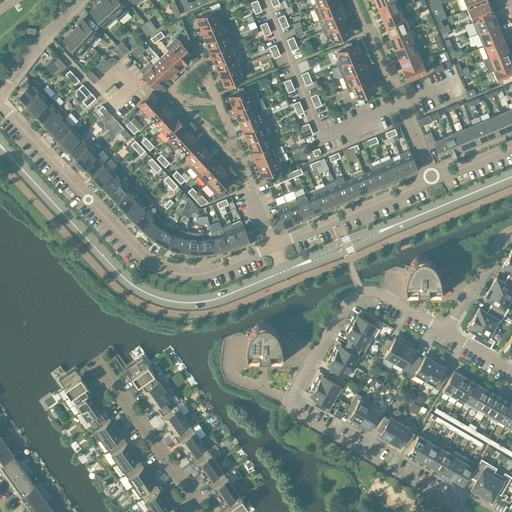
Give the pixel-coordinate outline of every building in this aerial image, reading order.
[(101,0),(100,1),(116,17),(115,17),(118,21),(128,11),(118,0),(102,0),(101,1),(101,0)] [(200,0),(194,0),(188,3),(186,0),(180,0),(185,11),(202,4),(200,0)] [(312,4),(314,8),(333,0),(315,0),(316,2),(312,4)] [(333,0),(314,8),(319,19),(342,9),(338,0),(333,0)] [(380,15),(380,16),(399,8),(395,0),(387,0),(377,5),(381,15),(380,15)] [(463,0),(467,8),(486,0),(463,0)] [(489,2),(487,1),(486,0),(467,8),(472,20),(492,12),(490,7),(490,5),(490,3),(489,2)] [(105,26),(115,17),(116,17),(100,1),(100,2),(91,10),(105,26)] [(174,17),(180,15),(175,4),(170,6),(174,17)] [(259,5),(253,7),(255,13),(262,10),(259,5)] [(201,29),(225,19),(223,15),(219,16),(216,9),(211,11),(210,8),(200,12),(202,15),(196,18),(201,29)] [(381,15),(386,26),(404,18),(399,8),(380,16),(381,15)] [(321,26),(323,30),(347,20),(342,9),(319,19),(319,20),(323,18),(326,24),(321,26)] [(496,18),(494,18),(492,13),(494,13),(493,12),(492,12),(472,20),(477,33),(497,24),(497,23),(497,22),(497,20),(496,19),(496,18)] [(428,20),(432,19),(430,13),(421,17),(423,22),(428,20)] [(277,17),(280,22),(286,20),(284,14),(277,17)] [(389,36),(389,37),(408,29),(404,18),(386,26),(390,36),(389,36)] [(72,29),(89,44),(90,43),(89,43),(98,33),(82,19),(73,28),(72,29)] [(149,19),(145,22),(151,32),(156,29),(149,19)] [(201,29),(206,40),(230,30),(225,19),(201,29)] [(286,20),(280,22),(282,28),(289,25),(286,20)] [(352,32),(347,20),(323,30),(325,35),(329,33),(332,40),(337,38),(339,42),(348,38),(347,34),(352,32)] [(262,30),(269,27),(266,21),(260,24),(262,30)] [(151,32),(145,22),(140,26),(147,36),(151,32)] [(499,26),(498,25),(497,24),(477,33),(482,45),(502,37),(500,31),(500,29),(500,28),(499,26)] [(271,32),(269,27),(262,30),(265,35),(271,32)] [(89,44),(72,29),(73,29),(64,39),(68,43),(65,46),(73,53),(76,49),(80,53),(89,44)] [(390,36),(394,47),(412,39),(408,29),(389,37),(390,36)] [(206,40),(211,51),(234,41),(233,37),(229,39),(226,32),(230,31),(230,30),(206,40)] [(156,34),(159,39),(164,36),(161,31),(156,34)] [(154,42),(159,39),(156,34),(151,37),(154,42)] [(289,44),(296,42),(293,36),(287,39),(289,44)] [(505,42),(503,37),(504,37),(504,36),(502,37),(482,45),(487,57),(507,49),(507,48),(507,47),(507,46),(507,45),(507,44),(506,43),(505,43),(505,42)] [(176,37),(166,46),(182,63),(192,54),(189,51),(191,49),(184,41),(182,43),(176,37)] [(397,57),(398,58),(417,50),(412,39),(394,47),(399,57),(397,57)] [(117,45),(125,54),(129,50),(121,41),(117,45)] [(234,41),(211,51),(215,62),(239,52),(236,45),(234,41)] [(298,47),(296,42),(289,44),(291,50),(298,47)] [(336,61),(338,65),(361,55),(357,43),(351,45),(350,42),(341,46),(342,49),(337,51),(340,59),(336,61)] [(269,46),(271,52),(278,49),(276,43),(269,46)] [(141,44),(137,48),(141,53),(145,49),(141,44)] [(125,54),(117,45),(112,49),(120,58),(125,54)] [(168,49),(160,57),(174,71),(182,63),(166,46),(165,46),(168,49)] [(141,53),(137,48),(132,52),(136,56),(141,53)] [(278,49),(271,52),(274,57),(280,55),(278,49)] [(508,50),(507,49),(487,57),(484,58),(488,70),(492,69),(511,61),(511,60),(510,55),(510,54),(510,53),(510,52),(510,51),(509,51),(509,50),(508,50)] [(402,68),(421,60),(417,50),(398,58),(399,57),(403,67),(402,68)] [(239,52),(215,62),(220,73),(244,63),(242,59),(239,52)] [(318,55),(307,60),(309,66),(320,61),(318,55)] [(338,65),(342,76),(366,66),(361,55),(338,65)] [(53,73),(59,67),(62,70),(66,66),(58,57),(54,62),(52,60),(45,65),(53,73)] [(149,61),(149,62),(165,79),(174,71),(160,57),(152,64),(149,61)] [(426,71),(421,60),(402,68),(403,68),(408,79),(426,71)] [(511,61),(492,69),(497,82),(511,75),(511,61)] [(165,79),(149,62),(140,70),(157,87),(165,79)] [(246,68),(244,63),(220,73),(225,85),(230,83),(231,86),(241,83),(239,79),(244,77),(241,69),(246,68)] [(441,63),(433,67),(435,72),(444,68),(441,63)] [(342,76),(347,87),(371,77),(366,66),(342,76)] [(65,74),(70,79),(75,75),(70,70),(65,74)] [(94,82),(98,78),(90,70),(86,74),(94,82)] [(301,73),(303,79),(310,76),(308,71),(301,73)] [(75,75),(70,79),(75,84),(79,80),(75,75)] [(310,76),(303,79),(306,85),(312,82),(310,76)] [(371,77),(347,87),(349,91),(352,90),(355,97),(361,95),(362,99),(372,95),(370,91),(375,88),(371,77)] [(25,105),(43,88),(34,79),(31,82),(27,78),(20,85),(23,89),(17,95),(16,95),(25,105)] [(286,86),(292,84),(290,78),(284,81),(286,86)] [(105,92),(109,96),(118,88),(114,84),(105,92)] [(295,89),(292,84),(286,86),(288,92),(295,89)] [(229,96),(234,108),(258,98),(253,86),(244,90),(242,86),(233,90),(235,94),(229,96)] [(82,92),(87,97),(91,93),(86,87),(82,92)] [(25,105),(33,113),(51,97),(43,88),(25,105)] [(473,88),(466,91),(468,97),(476,94),(473,88)] [(138,105),(146,113),(160,100),(152,91),(138,105)] [(91,93),(87,97),(91,102),(96,98),(91,93)] [(310,96),(313,101),(319,98),(317,93),(310,96)] [(51,97),(33,113),(41,122),(59,106),(51,97)] [(234,108),(239,119),(263,109),(258,98),(234,108)] [(319,98),(313,101),(315,107),(321,104),(319,98)] [(146,113),(154,122),(168,108),(160,100),(146,113)] [(295,108),(302,106),(299,100),(293,103),(295,108)] [(98,109),(103,115),(108,110),(102,105),(98,109)] [(41,122),(49,131),(64,117),(67,114),(59,106),(41,122)] [(304,111),(302,106),(295,108),(297,114),(304,111)] [(154,122),(162,130),(176,117),(168,108),(154,122)] [(267,120),(266,116),(263,109),(239,119),(243,130),(267,120)] [(511,114),(510,109),(500,113),(507,130),(511,127),(511,114)] [(108,110),(103,115),(108,119),(112,115),(108,110)] [(432,120),(436,118),(433,112),(416,119),(419,126),(432,120)] [(498,134),(507,130),(500,113),(491,117),(498,134)] [(103,115),(99,118),(107,127),(116,119),(112,115),(108,119),(103,115)] [(49,131),(57,140),(72,126),(64,117),(49,131)] [(184,125),(176,117),(162,130),(169,138),(166,141),(184,125)] [(498,135),(498,134),(491,117),(481,121),(488,138),(497,134),(498,135)] [(116,119),(107,127),(115,136),(120,132),(115,126),(119,122),(116,119)] [(130,129),(134,125),(130,120),(126,124),(130,129)] [(243,130),(248,141),(272,131),(269,124),(267,120),(243,130)] [(481,121),(472,125),(479,143),(479,141),(488,138),(481,121)] [(120,132),(124,128),(119,122),(115,126),(120,132)] [(57,140),(65,148),(81,135),(84,132),(75,123),(72,126),(57,140)] [(304,131),(311,128),(308,123),(299,127),(301,132),(304,131)] [(138,129),(134,125),(130,129),(134,133),(138,129)] [(166,141),(174,150),(192,133),(184,125),(166,141)] [(479,143),(472,125),(462,129),(469,145),(478,142),(479,143)] [(124,128),(120,132),(124,136),(128,132),(124,128)] [(311,128),(304,131),(307,136),(313,133),(311,128)] [(462,129),(453,132),(460,150),(461,150),(460,149),(466,147),(469,145),(462,129)] [(450,153),(443,136),(435,140),(431,130),(422,134),(429,148),(436,145),(440,157),(439,157),(439,158),(450,153)] [(248,141),(253,152),(277,142),(272,131),(248,141)] [(453,132),(443,136),(450,153),(459,149),(460,151),(460,150),(453,132)] [(178,147),(185,155),(199,142),(192,133),(174,150),(178,147)] [(65,148),(74,157),(89,144),(81,135),(65,148)] [(146,145),(150,141),(146,137),(141,140),(146,145)] [(136,149),(141,145),(135,140),(131,144),(136,149)] [(154,146),(150,141),(146,145),(150,149),(154,146)] [(189,166),(190,166),(207,150),(199,142),(185,155),(193,163),(189,166)] [(253,152),(257,163),(277,155),(281,153),(278,146),(277,142),(253,152)] [(74,157),(82,166),(97,152),(89,144),(74,157)] [(145,150),(141,145),(136,149),(141,154),(145,150)] [(319,147),(312,150),(314,156),(321,153),(319,147)] [(399,153),(401,157),(408,173),(418,169),(409,149),(399,153)] [(190,166),(197,175),(215,158),(207,150),(190,166)] [(82,166),(90,175),(105,161),(97,152),(82,166)] [(161,162),(165,158),(161,153),(157,157),(161,162)] [(281,153),(277,155),(257,163),(262,175),(286,165),(284,160),(281,153)] [(153,167),(157,163),(152,157),(147,161),(153,167)] [(390,157),(381,161),(389,181),(398,177),(392,161),(390,157)] [(401,157),(392,161),(398,177),(408,173),(401,157)] [(169,162),(165,158),(161,162),(165,166),(169,162)] [(197,175),(205,183),(223,167),(215,158),(197,175)] [(90,175),(98,184),(113,170),(105,161),(90,175)] [(371,165),(372,169),(373,169),(379,185),(389,181),(381,161),(371,165)] [(161,167),(157,163),(153,167),(157,171),(161,167)] [(98,184),(106,192),(125,176),(116,167),(113,170),(98,184)] [(232,177),(223,167),(205,183),(215,193),(221,187),(223,189),(231,182),(229,180),(232,177)] [(352,173),(353,177),(354,177),(361,193),(370,189),(363,173),(364,173),(362,169),(352,173)] [(372,169),(364,173),(363,173),(370,189),(379,185),(373,169),(372,169)] [(177,178),(181,174),(177,170),(172,174),(177,178)] [(169,185),(174,180),(168,174),(164,179),(169,185)] [(185,178),(181,174),(177,178),(181,182),(185,178)] [(106,192),(114,201),(133,185),(125,176),(106,192)] [(353,177),(345,181),(351,197),(361,193),(354,177),(353,177)] [(178,185),(174,180),(169,185),(173,189),(178,185)] [(333,180),(324,184),(332,204),(342,201),(333,180)] [(334,180),(333,180),(342,201),(351,197),(345,181),(335,184),(334,180)] [(324,184),(315,188),(323,208),(332,204),(324,184)] [(114,201),(123,210),(141,193),(133,185),(114,201)] [(192,195),(196,191),(192,187),(188,191),(192,195)] [(315,188),(305,192),(314,212),(323,208),(315,188)] [(200,196),(196,191),(192,195),(196,199),(200,196)] [(305,192),(296,196),(304,216),(314,212),(305,192)] [(123,210),(131,219),(146,205),(150,202),(141,193),(123,210)] [(200,196),(196,199),(201,204),(208,201),(202,195),(200,196)] [(192,201),(188,196),(186,200),(183,208),(190,210),(192,201)] [(296,196),(286,200),(295,220),(304,216),(296,196)] [(170,198),(164,205),(166,208),(173,201),(170,198)] [(295,220),(286,200),(277,204),(282,217),(275,220),(278,226),(277,227),(278,227),(295,220)] [(131,219),(139,228),(155,213),(154,214),(146,205),(131,219)] [(164,221),(155,213),(139,228),(140,227),(144,230),(143,231),(151,238),(152,237),(164,221)] [(246,232),(241,219),(231,223),(232,227),(239,243),(256,236),(255,236),(253,229),(246,232)] [(174,227),(164,221),(152,237),(157,240),(156,241),(166,246),(166,245),(171,233),(174,227)] [(222,227),(223,231),(230,247),(239,243),(232,227),(231,223),(222,227)] [(166,245),(166,246),(166,247),(167,245),(171,247),(171,248),(181,252),(186,231),(174,227),(171,233),(166,245)] [(210,231),(211,238),(214,252),(214,250),(219,249),(219,250),(230,247),(223,231),(222,227),(222,228),(215,230),(210,231)] [(198,232),(186,231),(181,252),(182,252),(182,250),(187,251),(187,252),(198,253),(198,232)] [(203,232),(198,232),(198,253),(198,252),(203,252),(203,253),(214,252),(211,238),(204,239),(203,232)] [(405,280),(405,285),(405,297),(406,297),(406,295),(417,295),(417,297),(418,297),(418,295),(427,295),(427,297),(428,297),(428,295),(440,295),(440,297),(441,297),(441,285),(440,280),(439,275),(438,270),(438,269),(436,265),(434,262),(432,260),(430,258),(427,257),(425,256),(423,256),(420,256),(418,257),(417,258),(415,259),(412,262),(411,263),(408,267),(407,271),(406,275),(405,280)] [(509,277),(511,279),(511,259),(507,257),(501,267),(511,272),(509,277)] [(511,279),(509,277),(506,282),(496,276),(490,286),(511,299),(511,279)] [(491,307),(503,314),(507,308),(507,307),(506,308),(504,307),(510,298),(511,299),(490,286),(484,296),(494,302),(491,307)] [(472,316),(495,329),(492,327),(498,318),(500,319),(499,320),(500,321),(503,314),(491,307),(488,312),(478,306),(472,316)] [(349,322),(369,334),(375,324),(373,323),(376,318),(365,311),(362,316),(357,314),(355,317),(353,315),(349,322)] [(495,329),(472,316),(467,326),(477,332),(474,337),(472,336),(471,336),(489,347),(494,340),(493,339),(492,340),(489,338),(495,329)] [(246,346),(245,351),(245,363),(246,363),(246,361),(258,361),(258,363),(259,363),(259,361),(268,361),(268,363),(269,363),(269,361),(281,361),(281,362),(282,362),(282,351),(281,346),(280,341),(279,336),(277,332),(275,328),(274,327),(271,324),(269,323),(267,322),(265,322),(263,322),(261,322),(259,322),(257,323),(256,324),(254,326),(251,329),(249,332),(248,336),(247,341),(246,346)] [(363,344),(369,334),(349,322),(345,329),(347,331),(345,334),(350,337),(347,342),(358,348),(361,343),(363,344)] [(511,353),(511,332),(503,348),(511,353)] [(384,355),(394,361),(406,340),(399,336),(398,338),(395,337),(392,341),(387,338),(380,350),(385,353),(384,355)] [(402,369),(408,372),(417,356),(412,353),(415,348),(412,346),(413,344),(406,340),(394,361),(404,366),(402,369)] [(335,346),(331,353),(352,365),(358,354),(355,353),(358,348),(347,342),(344,347),(339,344),(338,347),(335,346)] [(333,367),(330,372),(341,378),(344,373),(346,375),(352,365),(331,353),(327,360),(329,361),(328,364),(333,367)] [(415,373),(424,378),(436,358),(429,353),(428,356),(425,354),(422,359),(417,356),(408,372),(413,375),(415,373)] [(137,383),(153,371),(142,355),(126,367),(129,371),(127,373),(135,385),(137,383)] [(436,358),(424,378),(434,384),(432,386),(438,390),(447,374),(442,371),(445,366),(442,364),(443,362),(436,358)] [(86,383),(86,384),(89,382),(80,370),(78,372),(75,367),(57,380),(69,396),(70,395),(86,383)] [(442,390),(449,395),(461,374),(454,370),(442,390)] [(144,393),(148,398),(164,387),(153,371),(137,383),(144,393)] [(318,376),(314,383),(334,395),(340,385),(342,387),(346,381),(341,378),(330,372),(327,377),(322,374),(320,377),(318,376)] [(449,395),(456,399),(468,378),(461,374),(449,395)] [(468,378),(456,399),(463,403),(465,399),(475,382),(468,378)] [(465,399),(472,403),(481,386),(475,382),(465,399)] [(97,399),(86,384),(86,383),(70,395),(69,396),(80,412),(81,411),(97,399)] [(334,395),(314,383),(310,390),(312,391),(310,394),(315,397),(312,402),(328,412),(331,406),(329,404),(334,395)] [(488,390),(481,386),(472,403),(470,407),(476,410),(488,390)] [(148,398),(159,414),(175,403),(164,387),(148,398)] [(485,411),(495,394),(488,390),(476,410),(483,414),(485,411)] [(350,420),(358,424),(369,403),(360,398),(362,395),(356,392),(346,408),(352,411),(349,416),(352,418),(350,420)] [(417,393),(414,399),(422,404),(425,398),(417,393)] [(485,411),(492,414),(502,398),(495,394),(485,411)] [(508,402),(502,398),(492,414),(490,418),(497,422),(499,418),(508,402)] [(80,412),(91,428),(92,427),(92,426),(108,415),(97,399),(81,411),(80,412)] [(499,418),(506,422),(511,410),(511,403),(508,402),(499,418)] [(159,414),(167,426),(184,415),(175,403),(159,414)] [(372,423),(377,426),(383,414),(378,411),(379,409),(369,403),(358,424),(365,428),(366,426),(369,428),(372,423)] [(381,438),(388,442),(400,421),(390,415),(388,417),(383,414),(377,426),(382,429),(379,433),(382,435),(381,438)] [(91,428),(99,439),(100,439),(100,438),(116,426),(108,415),(92,426),(92,427),(91,428)] [(167,426),(176,438),(192,426),(184,415),(167,426)] [(400,421),(388,442),(395,446),(396,443),(399,445),(402,440),(407,443),(416,427),(411,424),(409,427),(400,421)] [(99,439),(108,451),(109,450),(108,450),(125,438),(116,426),(100,438),(100,439),(99,439)] [(176,438),(184,450),(200,438),(192,426),(176,438)] [(415,455),(424,438),(417,434),(407,451),(415,455)] [(495,436),(493,440),(490,438),(488,442),(493,444),(495,441),(497,437),(495,436)] [(108,451),(116,463),(117,462),(133,450),(125,438),(108,450),(109,450),(108,451)] [(184,450),(192,461),(208,450),(200,438),(184,450)] [(415,455),(421,459),(431,442),(424,438),(415,455)] [(421,459),(428,463),(438,446),(431,442),(421,459)] [(0,462),(13,453),(7,445),(0,450),(0,462)] [(428,463),(435,467),(445,450),(438,446),(428,463)] [(116,463),(125,474),(125,473),(141,462),(133,450),(117,462),(116,463)] [(192,461),(200,473),(217,462),(208,450),(192,461)] [(435,467),(442,470),(451,454),(445,450),(435,467)] [(442,470),(448,474),(460,454),(453,450),(451,454),(442,470)] [(0,469),(2,472),(18,461),(13,453),(0,462),(0,469)] [(448,474),(455,478),(467,458),(460,454),(448,474)] [(474,462),(467,458),(455,478),(462,482),(474,462)] [(481,493),(499,464),(497,463),(495,467),(481,459),(470,477),(471,477),(472,475),(477,477),(471,487),(481,493)] [(2,472),(6,479),(8,480),(24,469),(18,461),(2,472)] [(125,474),(133,486),(133,485),(149,474),(141,462),(125,473),(125,474)] [(200,473),(209,485),(225,473),(217,462),(200,473)] [(6,479),(1,482),(4,486),(9,482),(13,488),(29,477),(24,469),(8,480),(6,479)] [(493,473),(481,493),(491,499),(497,489),(501,492),(500,494),(501,494),(511,476),(505,472),(502,478),(493,473)] [(209,485),(217,497),(233,485),(225,473),(209,485)] [(133,486),(141,498),(142,498),(141,497),(158,485),(149,474),(133,485),(133,486)] [(13,488),(17,494),(19,496),(35,484),(29,477),(13,488)] [(17,494),(12,498),(15,501),(20,498),(24,504),(41,492),(35,484),(19,496),(17,494)] [(141,498),(150,509),(166,497),(158,485),(141,497),(142,498),(141,498)] [(217,497),(225,508),(242,497),(233,485),(217,497)] [(24,504),(28,510),(29,510),(30,511),(46,500),(41,492),(24,504)] [(169,511),(174,509),(166,497),(150,509),(151,511),(169,511)] [(242,497),(225,508),(227,511),(238,511),(247,505),(242,497)] [(29,510),(26,511),(46,511),(52,508),(46,500),(30,511),(29,510),(28,510),(29,510)] [(511,511),(511,503),(510,507),(506,505),(501,511),(511,511)]
